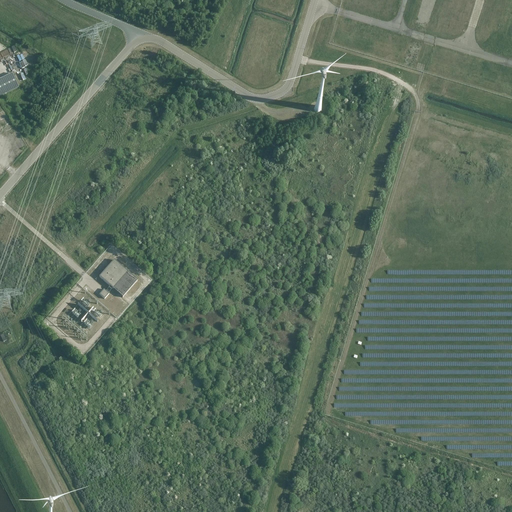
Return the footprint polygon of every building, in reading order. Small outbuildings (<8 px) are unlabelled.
[(20,73),(15,75),(21,86),(25,83),(20,73)] [(13,74),(0,80),(0,96),(19,87),(13,74)] [(112,288),(112,289),(123,298),(137,281),(114,260),(99,277),(110,287),(112,288)] [(110,287),(106,291),(104,290),(100,295),(105,299),(109,294),(108,293),(112,289),(112,288),(110,287)] [(82,322),(95,308),(90,304),(78,318),(82,322)]
